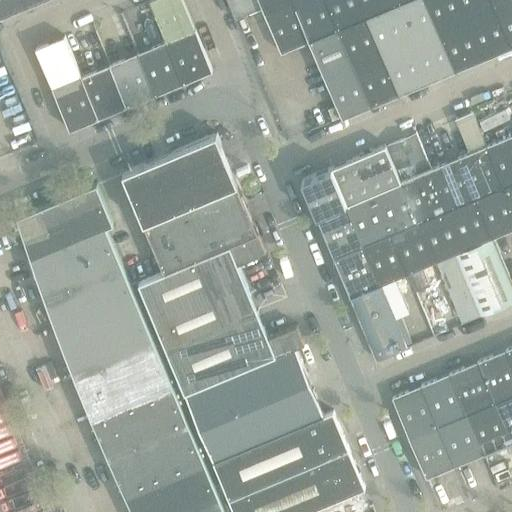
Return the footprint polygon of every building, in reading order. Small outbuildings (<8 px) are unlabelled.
[(0,0),(0,17),(29,5),(26,0),(0,0)] [(212,69),(195,27),(183,0),(149,0),(166,40),(184,81),(212,69)] [(307,40),(290,0),(227,0),(235,18),(263,7),(281,51),(307,40)] [(338,30),(325,0),(290,0),(307,40),(310,39),(311,43),(321,39),(320,37),(338,30)] [(325,0),(338,30),(366,18),(395,6),(409,0),(325,0)] [(457,70),(427,0),(409,0),(395,6),(427,82),(457,70)] [(511,47),(490,0),(427,0),(457,70),(511,47)] [(511,46),(511,0),(490,0),(511,47),(511,46)] [(427,82),(395,6),(366,18),(397,94),(427,82)] [(397,94),(366,18),(338,30),(370,106),(397,94)] [(370,106),(338,30),(320,37),(321,39),(311,43),(342,117),(370,106)] [(99,116),(82,75),(65,35),(36,47),(70,128),(99,116)] [(184,81),(166,40),(139,51),(156,92),(184,81)] [(156,92),(139,51),(110,63),(127,104),(156,92)] [(127,104),(110,63),(82,75),(99,116),(127,104)] [(503,184),(486,144),(472,110),(456,117),(470,151),(430,167),(447,208),(476,196),(503,184)] [(227,156),(217,131),(171,151),(182,175),(227,156)] [(396,169),(425,156),(426,156),(416,131),(386,144),(385,143),(331,166),(342,192),(396,169)] [(503,184),(511,180),(511,133),(486,144),(503,184)] [(192,200),(182,175),(171,151),(123,171),(144,221),(192,200)] [(238,181),(227,156),(182,175),(192,200),(238,181)] [(447,208),(430,167),(426,157),(414,162),(418,172),(401,180),(396,169),(342,192),(364,243),(390,231),(447,208)] [(364,243),(342,192),(331,166),(302,178),(334,255),(364,243)] [(511,180),(503,184),(476,196),(493,236),(511,228),(511,180)] [(248,206),(238,181),(192,200),(203,225),(248,206)] [(114,222),(97,182),(17,215),(31,257),(106,225),(114,222)] [(511,301),(511,282),(493,236),(476,196),(447,208),(390,231),(407,272),(409,272),(417,290),(430,284),(422,266),(436,260),(462,322),(477,316),(511,301)] [(213,250),(203,225),(192,200),(144,221),(165,270),(213,250)] [(258,231),(248,206),(203,225),(213,250),(258,231)] [(123,266),(106,225),(31,257),(37,273),(46,298),(123,266)] [(258,311),(238,262),(266,250),(258,231),(213,250),(165,270),(139,281),(167,349),(258,311)] [(407,272),(390,231),(364,243),(381,283),(407,272)] [(382,286),(381,283),(364,243),(334,255),(377,358),(406,346),(395,317),(382,286)] [(140,305),(123,266),(46,298),(57,331),(60,338),(140,305)] [(396,280),(382,286),(395,317),(409,311),(396,280)] [(156,343),(140,305),(60,338),(75,377),(156,343)] [(186,393),(296,347),(296,346),(305,342),(297,323),(268,335),(258,311),(167,349),(186,393)] [(172,382),(156,343),(75,377),(80,388),(91,416),(172,382)] [(195,415),(306,369),(296,347),(186,393),(195,415)] [(511,392),(511,362),(506,348),(477,360),(494,400),(511,392)] [(494,400),(477,360),(450,371),(467,411),(494,400)] [(324,413),(306,369),(195,415),(213,459),(324,413)] [(467,411),(450,371),(422,383),(439,423),(467,411)] [(189,423),(172,382),(91,416),(103,444),(109,456),(189,423)] [(456,464),(439,423),(422,383),(392,395),(426,476),(456,464)] [(511,440),(511,392),(494,400),(467,411),(483,452),(511,440)] [(303,511),(365,486),(333,409),(324,413),(213,459),(235,511),(303,511)] [(483,452),(467,411),(439,423),(456,464),(483,452)] [(205,461),(189,423),(109,456),(126,495),(205,461)] [(193,511),(222,500),(205,461),(126,495),(128,500),(134,511),(193,511)] [(226,511),(222,500),(193,511),(226,511)]
